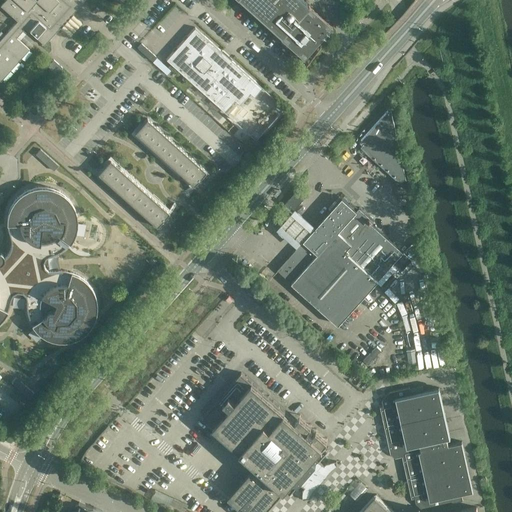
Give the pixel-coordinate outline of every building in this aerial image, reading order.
[(0,80),(0,81),(29,49),(16,37),(25,28),(44,45),(84,0),(4,0),(0,5),(17,21),(0,39),(0,80)] [(239,0),(280,37),(303,58),(331,27),(331,26),(308,5),(307,6),(300,0),(239,0)] [(254,97),(262,88),(195,27),(166,59),(224,112),(235,100),(239,104),(249,93),(254,97)] [(161,65),(149,55),(146,58),(158,68),(161,65)] [(53,60),(49,64),(48,66),(56,74),(62,67),(53,60)] [(41,79),(45,75),(40,70),(35,74),(41,79)] [(27,96),(34,87),(29,82),(21,90),(27,96)] [(280,103),(275,108),(280,112),(284,108),(280,103)] [(361,149),(365,152),(396,180),(397,179),(399,180),(406,179),(391,110),(389,110),(387,109),(358,141),(362,144),(359,147),(361,149)] [(141,124),(135,132),(141,137),(153,124),(147,118),(141,124)] [(153,124),(141,137),(147,143),(159,129),(153,124)] [(159,129),(147,143),(152,148),(165,134),(159,129)] [(260,135),(255,131),(250,136),(255,140),(260,135)] [(165,134),(152,148),(158,153),(170,139),(165,134)] [(170,139),(158,153),(164,158),(176,145),(170,139)] [(176,145),(164,158),(170,163),(182,150),(176,145)] [(40,149),(35,154),(44,162),(49,157),(40,149)] [(182,150),(170,163),(176,169),(188,155),(182,150)] [(188,155),(176,169),(181,174),(194,160),(188,155)] [(103,167),(97,173),(104,179),(116,165),(110,159),(103,167)] [(194,160),(181,174),(187,179),(199,165),(194,160)] [(116,165),(104,179),(110,184),(122,170),(116,165)] [(199,165),(187,179),(192,183),(194,185),(198,180),(206,171),(199,165)] [(122,170),(110,184),(115,189),(128,175),(122,170)] [(206,171),(198,180),(200,182),(208,173),(206,171)] [(128,175),(115,189),(121,194),(134,181),(128,175)] [(134,181),(121,194),(127,200),(139,186),(134,181)] [(8,230),(9,235),(11,240),(10,246),(8,253),(5,257),(1,254),(0,254),(0,319),(3,317),(6,312),(8,307),(10,303),(10,299),(11,296),(14,293),(16,292),(19,292),(22,293),(24,295),(25,296),(26,299),(26,304),(26,310),(27,315),(28,319),(30,322),(32,325),(35,329),(37,331),(40,334),(45,337),(49,339),(54,340),(59,341),(63,341),(67,340),(71,339),(77,337),(81,335),(84,332),(87,329),(91,324),(92,322),(94,318),(96,312),(96,307),(96,301),(95,295),(93,291),(91,286),(88,283),(85,280),(82,277),(78,275),(74,273),(69,271),(65,270),(60,270),(55,271),(49,271),(47,270),(45,267),(43,265),(43,262),(45,258),(47,256),(52,254),(55,253),(61,250),(64,248),(68,244),(71,240),(73,236),(75,232),(76,225),(77,219),(76,215),(75,211),(74,208),(72,205),(71,202),(69,199),(66,196),(62,192),(59,190),(55,188),(48,187),(44,186),(38,186),(34,187),(30,188),(25,190),(20,193),(17,196),(13,201),(11,205),(8,210),(7,216),(7,222),(7,226),(8,230)] [(139,186),(127,200),(133,205),(145,191),(139,186)] [(285,203),(293,210),(295,208),(306,195),(298,188),(285,203)] [(145,191),(133,205),(139,210),(151,196),(145,191)] [(151,196),(139,210),(144,215),(157,201),(151,196)] [(326,214),(316,226),(297,247),(277,269),(338,324),(390,267),(402,278),(416,263),(403,252),(370,223),(373,220),(359,207),(356,210),(341,197),(326,214)] [(157,201),(144,215),(150,220),(162,207),(157,201)] [(162,207),(150,220),(156,226),(165,217),(169,212),(167,211),(162,207)] [(276,229),(297,247),(316,226),(295,208),(293,210),(276,229)] [(165,217),(156,226),(159,228),(167,219),(165,217)] [(378,345),(364,358),(369,363),(383,350),(378,345)] [(306,430),(241,372),(202,417),(256,464),(232,491),(244,501),(241,504),(250,511),(253,511),(255,511),(256,511),(263,511),(284,489),(290,494),(299,483),(304,487),(324,465),(319,460),(329,449),(318,440),(320,437),(309,427),(306,430)] [(34,393),(25,385),(20,390),(29,398),(34,393)] [(410,386),(391,390),(390,391),(382,400),(383,405),(379,405),(390,454),(395,458),(402,456),(411,499),(415,498),(416,503),(422,508),(463,500),(461,492),(472,490),(462,441),(448,444),(447,437),(449,436),(439,387),(411,393),(410,386)] [(394,511),(376,495),(373,495),(358,511),(394,511)] [(173,497),(170,504),(184,510),(187,503),(173,497)] [(85,504),(80,501),(79,504),(78,504),(76,511),(78,511),(77,511),(91,511),(93,508),(85,506),(85,504)]
